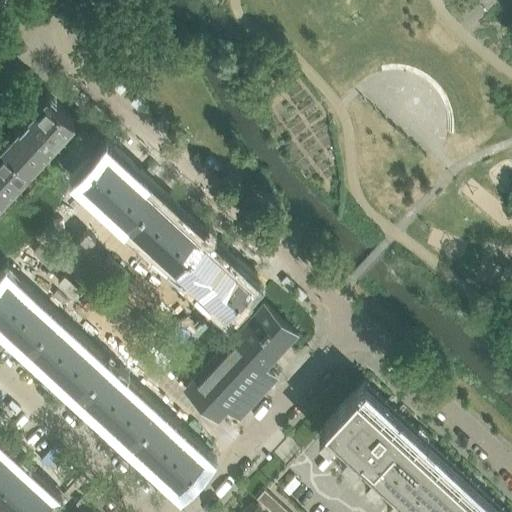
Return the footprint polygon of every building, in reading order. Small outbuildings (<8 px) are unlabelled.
[(115,52),(121,44),(102,30),(96,38),(115,52)] [(3,139),(29,164),(73,116),(46,91),(3,139)] [(0,195),(29,164),(3,139),(0,141),(0,195)] [(154,190),(127,166),(106,146),(82,173),(130,217),(154,190)] [(203,235),(176,210),(154,190),(130,217),(178,262),(203,235)] [(226,306),(237,295),(251,279),(203,235),(178,262),(226,306)] [(0,279),(0,315),(9,324),(31,345),(56,318),(6,272),(0,279)] [(237,295),(226,306),(221,311),(240,328),(186,385),(187,386),(188,385),(217,412),(215,413),(216,414),(226,404),(239,416),(275,376),(263,365),(296,329),(295,328),(294,328),(265,302),(266,301),(265,300),(258,307),(259,307),(255,311),(245,301),(244,302),(237,295)] [(31,345),(55,366),(81,390),(106,363),(56,318),(31,345)] [(81,390),(113,420),(131,436),(155,409),(106,363),(81,390)] [(509,511),(365,379),(325,422),(326,423),(319,431),(329,440),(333,436),(345,447),(341,451),(353,462),(356,458),(368,469),(365,473),(375,482),(378,478),(390,490),(387,494),(397,503),(400,499),(413,510),(410,511),(509,511)] [(131,436),(159,462),(180,481),(205,455),(155,409),(131,436)] [(36,511),(52,494),(24,468),(4,450),(0,454),(0,495),(17,511),(36,511)] [(90,501),(100,490),(94,485),(84,496),(90,501)] [(270,492),(265,487),(257,496),(262,501),(270,492)] [(275,496),(270,492),(262,501),(267,505),(275,496)] [(279,501),(275,496),(267,505),(271,509),(279,501)] [(97,511),(81,497),(76,502),(84,511),(97,511)] [(252,501),(242,511),(258,511),(261,509),(252,501)] [(277,511),(284,505),(279,501),(271,509),(274,511),(277,511)]
